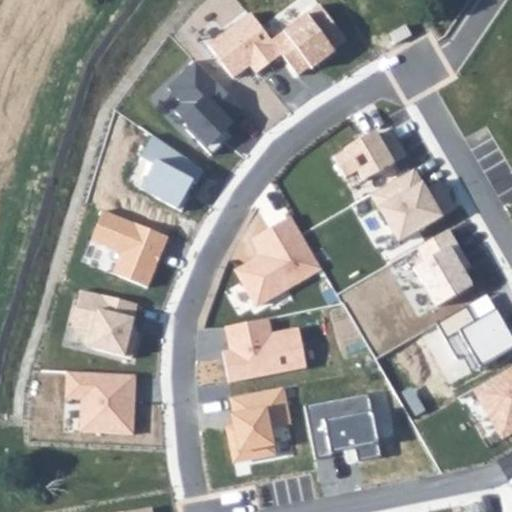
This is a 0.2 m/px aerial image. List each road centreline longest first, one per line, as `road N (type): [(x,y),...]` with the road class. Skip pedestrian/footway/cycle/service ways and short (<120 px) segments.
road 1 (residential): [(195,511),(180,351),(203,259),(254,172),(285,139),(326,108),(411,67)]
road 2 (residential): [(511,253),(411,67)]
road 3 (residential): [(324,511),(511,468)]
